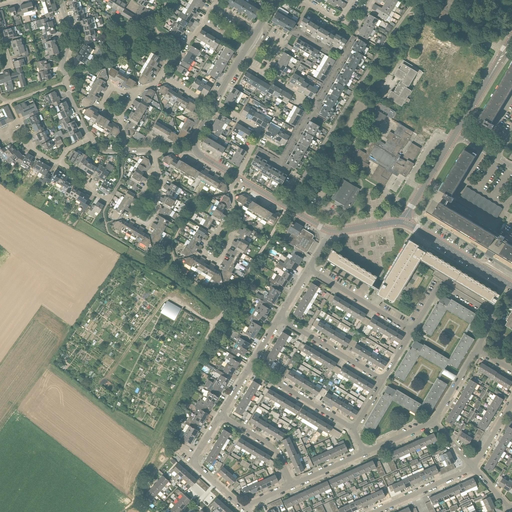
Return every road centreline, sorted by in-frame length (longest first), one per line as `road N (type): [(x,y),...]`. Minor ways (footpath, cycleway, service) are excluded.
road 1 (track): [(161,441),(287,207)]
road 2 (residential): [(90,138),(61,65),(70,39),(61,0)]
road 3 (tertiary): [(511,286),(403,222)]
road 4 (residential): [(354,428),(250,364)]
road 5 (residential): [(244,508),(194,459),(220,414)]
road 6 (residential): [(383,380),(280,316)]
road 7 (residential): [(412,331),(308,269)]
